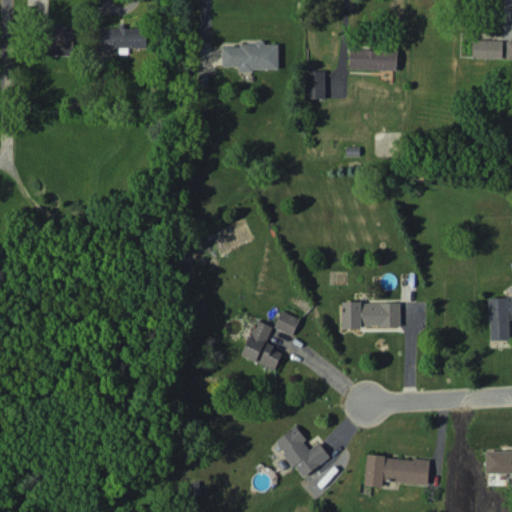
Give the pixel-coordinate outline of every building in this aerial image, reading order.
[(74,26),(47,25),(46,54),(73,55),(74,26)] [(146,47),(146,28),(124,27),(124,26),(100,26),(99,47),(146,47)] [(502,39),(472,39),(472,57),(502,58),(502,39)] [(278,43),(265,43),(222,44),(222,66),(239,65),(239,69),(279,69),(278,43)] [(397,69),(397,49),(350,48),(349,68),(397,69)] [(325,98),(324,70),(307,70),(307,98),(325,98)] [(511,295),(489,296),(490,339),(509,339),(509,316),(511,315),(511,295)] [(342,326),(400,325),(400,301),(342,302),(342,326)] [(274,327),(293,334),(299,317),(280,310),(274,327)] [(242,357),(276,368),(282,349),(265,344),(271,325),(254,319),(242,357)] [(330,456),(319,441),(309,449),(303,441),(306,438),(296,425),(275,439),(302,477),(330,456)] [(511,450),(486,450),(486,473),(511,472),(511,450)] [(365,485),(382,486),(383,480),(428,483),(429,459),(366,455),(365,485)]
